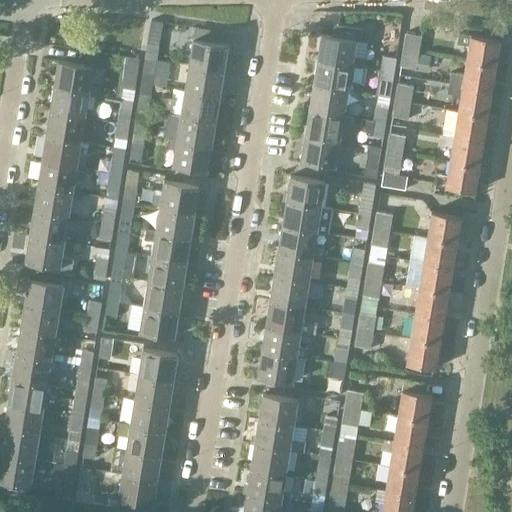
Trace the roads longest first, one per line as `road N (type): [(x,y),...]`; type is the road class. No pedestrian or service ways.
road 1 (residential): [(192,511),(275,0)]
road 2 (residential): [(452,511),(511,143)]
road 3 (residential): [(0,153),(28,0)]
